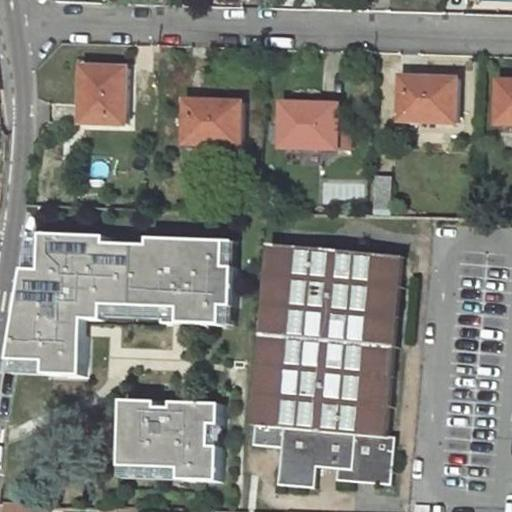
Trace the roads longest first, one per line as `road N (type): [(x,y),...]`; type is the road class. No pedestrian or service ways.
road 1 (residential): [(511,31),(6,27)]
road 2 (unclassified): [(6,27),(23,152),(0,295)]
